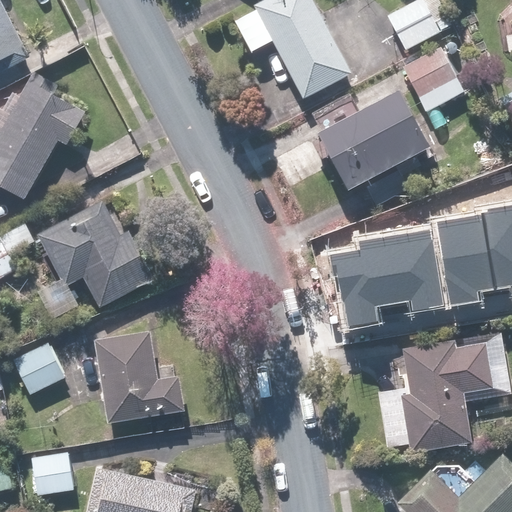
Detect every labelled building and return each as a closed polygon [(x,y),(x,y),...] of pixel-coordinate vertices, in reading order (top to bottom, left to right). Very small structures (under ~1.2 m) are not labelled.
[(0,0),(0,74),(35,56),(6,0),(0,0)] [(317,0),(263,0),(257,4),(260,10),(238,22),(254,51),(276,39),(308,98),(357,72),(317,0)] [(427,0),(421,0),(391,14),(408,50),(443,34),(427,0)] [(443,45),(405,66),(429,111),(467,90),(443,45)] [(0,181),(27,197),(62,139),(71,144),(91,111),(59,92),(64,84),(38,69),(23,95),(7,85),(0,97),(0,131),(2,133),(0,136),(0,181)] [(326,113),(333,126),(324,131),(327,138),(318,142),(326,158),(335,153),(353,188),(436,145),(407,88),(364,110),(358,97),(326,113)] [(82,304),(72,286),(87,277),(105,307),(160,274),(134,228),(125,233),(104,197),(41,233),(66,276),(42,290),(59,318),(82,304)] [(438,221),(451,304),(480,300),(478,291),(511,285),(511,203),(483,208),(484,214),(438,221)] [(0,279),(21,269),(14,255),(42,240),(32,221),(0,237),(0,279)] [(347,300),(351,324),(378,319),(376,306),(408,301),(410,313),(445,307),(433,230),(356,242),(357,250),(335,253),(342,301),(347,300)] [(189,410),(184,374),(177,375),(175,364),(160,366),(155,330),(99,339),(112,422),(189,410)] [(407,346),(414,391),(405,392),(413,450),(476,441),(469,391),(511,385),(505,338),(458,345),(458,339),(407,346)] [(14,360),(33,395),(69,376),(50,341),(14,360)] [(6,446),(0,447),(0,491),(14,488),(6,446)] [(78,489),(70,448),(32,455),(40,497),(78,489)] [(463,494),(437,467),(405,498),(418,511),(511,511),(511,457),(507,452),(463,494)] [(196,511),(201,487),(96,465),(86,511),(196,511)]
